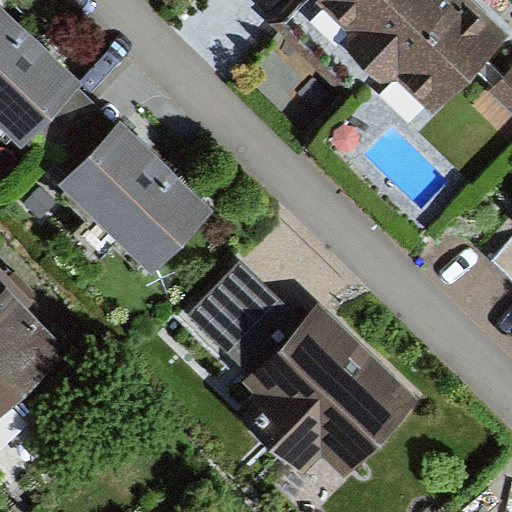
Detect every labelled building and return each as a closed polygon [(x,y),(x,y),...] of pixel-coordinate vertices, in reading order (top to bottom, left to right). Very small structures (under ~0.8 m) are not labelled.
[(0,0),(0,123),(26,150),(88,87),(0,0)] [(294,0),(272,23),(340,89),(358,69),(384,94),(398,80),(431,111),(506,33),(471,0),(294,0)] [(511,72),(494,91),(511,109),(511,72)] [(121,120),(61,186),(156,271),(216,207),(121,120)] [(511,195),(502,206),(511,215),(511,195)] [(0,261),(0,260),(0,415),(77,348),(0,261)] [(322,451),(344,472),(414,398),(319,308),(303,325),(240,266),(195,313),(252,368),(246,374),(269,396),(248,418),(304,470),(322,451)]
